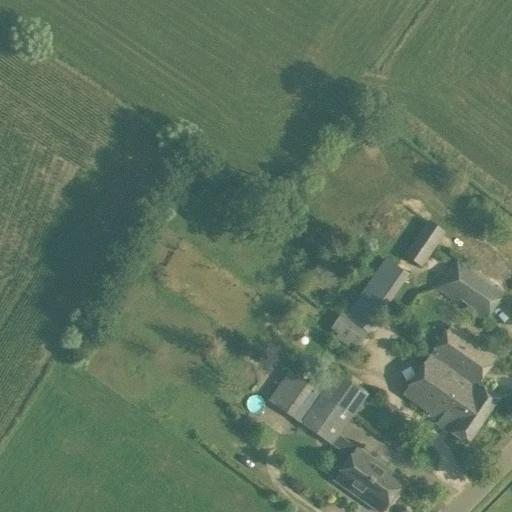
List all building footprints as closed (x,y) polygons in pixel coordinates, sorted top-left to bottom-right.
[(420,268),(445,234),(428,221),(404,256),(417,265),(420,268)] [(511,249),(497,272),(511,281),(511,249)] [(437,289),(483,322),(504,291),(457,259),(437,289)] [(310,280),(333,296),(344,279),(320,263),(310,280)] [(340,312),(330,328),(357,348),(368,332),(346,315),(340,312)] [(435,423),(465,444),(491,407),(426,361),(402,395),(437,420),(435,423)] [(269,401),(300,423),(301,424),(309,413),(338,434),(350,417),(351,418),(351,417),(320,394),(319,396),(288,373),(269,401)] [(335,374),(320,394),(351,417),(366,396),(335,374)] [(246,418),(241,426),(251,433),(256,425),(246,418)] [(333,481),(377,511),(381,511),(403,481),(356,448),(333,481)]
